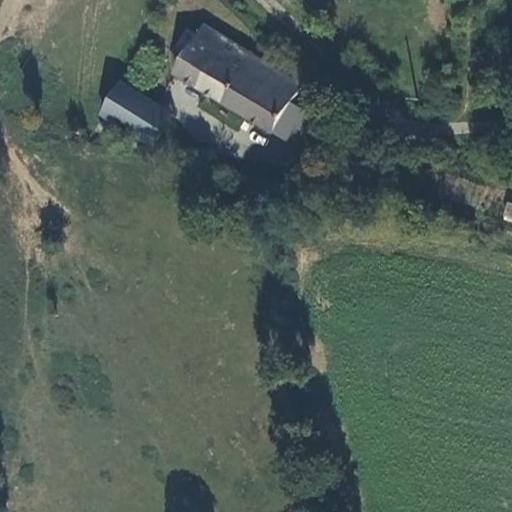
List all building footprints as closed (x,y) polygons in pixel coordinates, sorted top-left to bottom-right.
[(301,87),(206,27),(199,37),(185,60),(176,73),(274,135),(294,104),(292,102),(301,87)] [(199,37),(187,29),(173,52),(185,60),(199,37)] [(172,116),(123,84),(102,115),(151,147),(172,116)] [(346,123),(342,121),(337,122),(335,123),(332,127),(332,133),(336,136),(342,137),(346,135),(348,131),(348,127),(346,123)] [(502,218),(511,220),(511,202),(507,201),(502,218)]
